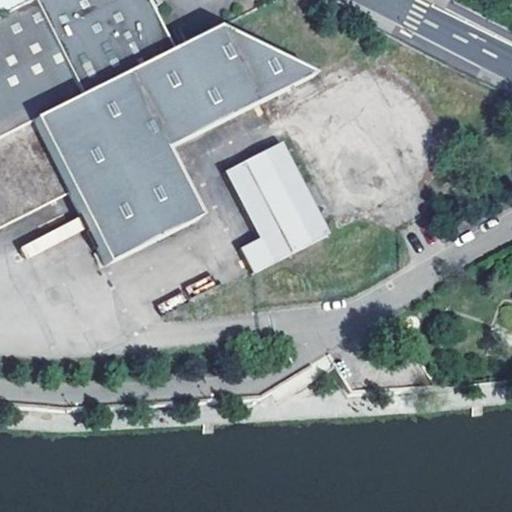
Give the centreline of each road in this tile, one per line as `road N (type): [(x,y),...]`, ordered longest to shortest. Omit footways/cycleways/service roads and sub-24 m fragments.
road 1 (residential): [(511,229),(297,360)]
road 2 (secondary): [(511,62),(389,0)]
